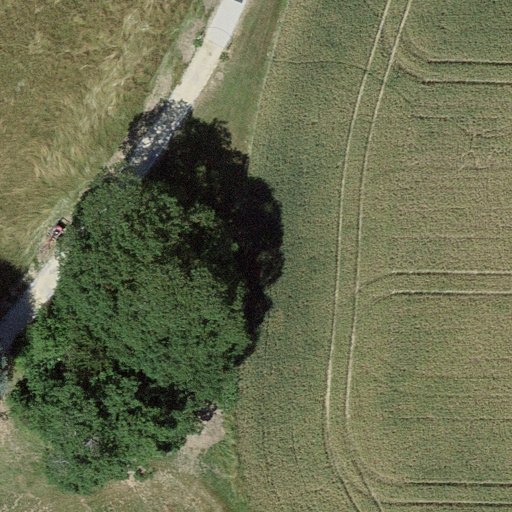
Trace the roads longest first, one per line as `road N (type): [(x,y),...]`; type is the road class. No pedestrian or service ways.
road 1 (track): [(0,324),(196,60),(222,0)]
road 2 (track): [(194,511),(156,489),(86,497),(54,511)]
